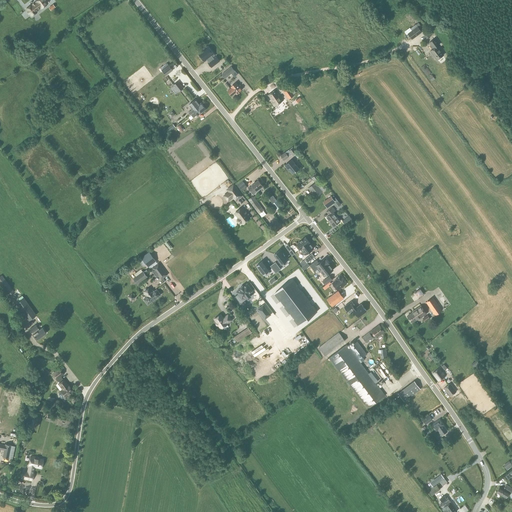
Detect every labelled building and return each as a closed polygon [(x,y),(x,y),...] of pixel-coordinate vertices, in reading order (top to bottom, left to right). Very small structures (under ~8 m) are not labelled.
[(31,5),(26,9),(28,11),(27,12),(29,14),(30,14),(32,16),(37,12),(36,11),(40,8),(41,9),(48,3),(45,0),(37,0),(35,1),(36,2),(32,5),(31,5)] [(412,39),(422,32),(418,27),(408,34),(412,39)] [(438,46),(440,44),(435,38),(430,43),(434,48),(431,51),(437,60),(444,55),(438,46)] [(214,53),(207,45),(206,46),(205,46),(203,48),(203,49),(198,53),(204,61),(206,59),(208,62),(207,62),(211,67),(219,60),(215,56),(213,57),(213,56),(214,55),(213,53),(214,53)] [(226,73),(228,76),(235,71),(231,66),(222,74),(223,76),(226,73)] [(183,88),(178,81),(173,85),(179,92),(183,88)] [(236,93),(237,94),(242,90),(237,82),(231,86),(232,87),(228,90),(232,96),(236,93)] [(283,91),(289,99),(294,95),(288,87),(283,91)] [(276,90),(268,95),(275,106),(283,100),(276,90)] [(204,107),(201,103),(199,104),(195,99),(189,105),(192,110),(189,113),(190,115),(190,114),(194,112),(195,113),(204,107)] [(194,112),(190,114),(191,115),(191,114),(194,117),(197,115),(198,116),(206,110),(204,107),(195,113),(194,112)] [(281,155),(280,155),(284,160),(289,157),(285,151),(283,153),(281,155)] [(285,165),(288,169),(289,168),(293,173),(299,169),(292,160),(285,165)] [(296,176),(302,186),(308,183),(301,173),(296,176)] [(314,182),(321,191),(325,188),(319,179),(314,182)] [(247,187),(245,183),(242,180),(237,185),(239,188),(239,187),(242,190),(247,187)] [(255,189),(256,191),(260,188),(260,189),(263,187),(263,186),(258,180),(252,185),(248,188),(251,192),(255,189)] [(241,196),(233,185),(228,189),(229,192),(224,196),(228,200),(233,197),(236,200),(241,196)] [(312,186),(306,190),(308,192),(306,194),(311,200),(313,197),(314,198),(317,196),(316,195),(319,193),(314,188),(312,186)] [(259,214),(263,211),(264,210),(253,196),(248,200),(259,214)] [(327,207),(335,202),(335,201),(332,198),(331,199),(324,203),(327,207)] [(281,207),(277,201),(272,204),(277,210),(281,207)] [(333,207),(326,212),(329,215),(327,217),(331,223),(330,223),(333,227),(340,221),(334,212),(336,211),(333,207)] [(235,213),(239,218),(238,219),(237,220),(237,221),(238,222),(239,223),(240,223),(241,223),(242,222),(243,223),(250,218),(242,208),(235,213)] [(350,216),(342,221),(346,226),(353,220),(350,216)] [(306,237),(297,244),(301,249),(309,243),(310,243),(306,237)] [(301,249),(300,250),(304,255),(314,248),(309,243),(301,249)] [(280,250),(274,255),(281,265),(287,260),(280,250)] [(148,267),(156,261),(149,251),(141,257),(141,258),(148,267)] [(305,259),(307,262),(315,257),(312,253),(305,259)] [(316,259),(309,265),(314,271),(317,269),(319,272),(329,264),(328,264),(329,263),(326,259),(326,260),(325,258),(319,263),(316,259)] [(263,261),(256,266),(263,275),(270,270),(263,261)] [(275,262),(273,264),(278,271),(281,269),(275,262)] [(153,268),(161,279),(166,275),(158,264),(153,268)] [(278,271),(273,264),(270,266),(276,273),(278,271)] [(329,264),(319,272),(320,271),(324,277),(333,270),(329,264)] [(143,272),(134,279),(138,284),(147,277),(143,272)] [(340,275),(336,278),(337,279),(332,283),(338,291),(347,284),(340,275)] [(325,285),(332,279),(330,276),(323,281),(325,285)] [(281,288),(274,294),(280,302),(281,301),(284,305),(283,305),(290,315),(291,314),(294,318),(293,318),(298,325),(317,311),(310,304),(307,300),(308,300),(301,290),(300,291),(297,287),(298,287),(293,280),(286,285),(284,287),(284,286),(283,287),(284,288),(282,289),(281,288)] [(241,288),(237,291),(239,293),(236,296),(241,303),(248,298),(249,298),(252,296),(249,293),(253,290),(248,283),(244,286),(243,285),(241,288)] [(8,286),(2,289),(7,295),(12,292),(8,286)] [(144,292),(148,296),(144,299),(148,304),(161,295),(157,289),(153,292),(150,288),(144,292)] [(338,291),(327,300),(332,307),(344,298),(338,291)] [(15,302),(22,298),(18,293),(12,297),(15,302)] [(442,310),(433,297),(426,302),(435,315),(442,310)] [(36,315),(24,298),(16,303),(28,321),(36,315)] [(361,304),(357,308),(355,306),(355,305),(352,301),(344,307),(348,311),(352,308),(353,310),(354,310),(358,315),(365,309),(361,304)] [(271,314),(263,305),(258,309),(265,318),(271,314)] [(414,310),(414,311),(407,316),(412,323),(419,318),(420,318),(426,314),(421,306),(414,310)] [(227,324),(232,320),(228,314),(223,318),(221,315),(215,319),(221,328),(227,324)] [(46,333),(42,328),(38,331),(37,329),(38,328),(35,325),(30,329),(32,333),(34,332),(35,333),(33,334),(37,340),(46,333)] [(370,333),(369,332),(363,337),(367,343),(374,338),(374,339),(376,337),(377,338),(384,332),(379,325),(371,331),(372,331),(370,333)] [(234,338),(238,343),(252,333),(249,328),(234,338)] [(278,350),(286,361),(310,344),(302,333),(278,350)] [(325,356),(345,341),(340,334),(320,349),(325,356)] [(361,400),(367,409),(379,400),(385,396),(367,371),(361,363),(365,360),(363,357),(367,354),(358,341),(349,347),(347,344),(328,359),(329,358),(361,400)] [(64,374),(59,368),(51,374),(56,380),(64,374)] [(438,381),(445,376),(439,368),(433,373),(438,381)] [(63,390),(61,391),(59,393),(59,394),(61,398),(63,398),(65,397),(73,391),(68,385),(67,385),(66,384),(67,384),(64,380),(58,384),(63,390)] [(398,400),(416,388),(412,383),(394,395),(398,400)] [(457,391),(450,383),(444,388),(450,396),(457,391)] [(426,424),(432,419),(429,415),(423,420),(426,424)] [(438,430),(444,426),(440,419),(432,425),(437,431),(438,430)] [(444,426),(438,430),(440,432),(438,433),(440,436),(447,431),(444,426)] [(11,448),(5,447),(2,462),(8,463),(11,448)] [(31,456),(29,465),(28,473),(24,472),(23,478),(32,480),(33,474),(32,474),(34,466),(41,468),(43,460),(36,458),(36,457),(31,456)] [(447,482),(444,478),(441,474),(430,483),(433,486),(439,482),(442,486),(447,482)] [(432,496),(440,489),(437,485),(428,491),(432,496)] [(504,490),(499,487),(497,492),(507,497),(509,493),(510,494),(510,495),(511,497),(511,491),(505,488),(504,490)] [(447,501),(443,504),(445,507),(445,506),(447,509),(444,511),(455,511),(457,511),(451,502),(449,504),(447,501)]
